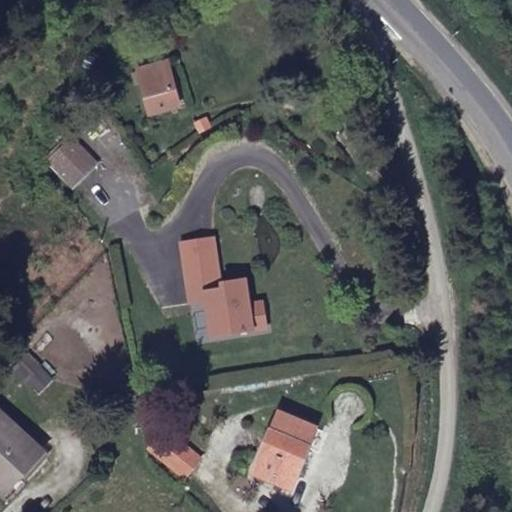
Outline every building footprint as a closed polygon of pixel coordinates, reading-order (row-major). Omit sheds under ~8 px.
[(182,105),(175,63),(147,68),(154,111),(182,105)] [(55,158),(76,180),(95,162),(74,138),(55,158)] [(190,292),(224,286),(222,268),(218,268),(214,235),(182,240),(190,292)] [(154,420),(152,401),(138,403),(141,421),(154,420)] [(284,409),(281,415),(318,433),(320,428),(284,409)] [(318,433),(281,415),(255,470),(287,484),(297,465),(302,468),(311,448),(318,433)] [(0,484),(4,488),(38,451),(0,416),(0,484)] [(320,428),(318,433),(328,439),(331,434),(320,428)] [(155,448),(184,472),(197,457),(169,433),(155,448)] [(318,433),(311,448),(321,453),(328,439),(318,433)]
